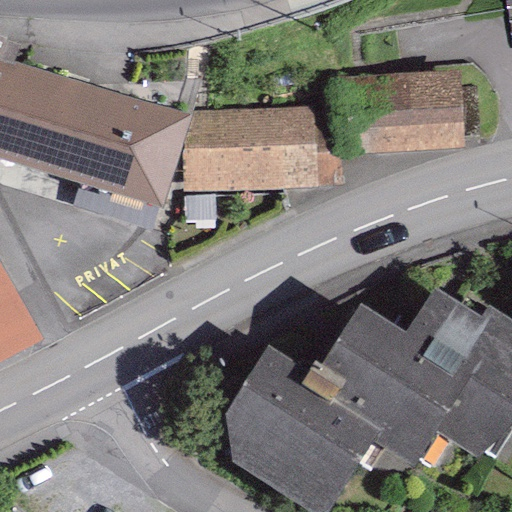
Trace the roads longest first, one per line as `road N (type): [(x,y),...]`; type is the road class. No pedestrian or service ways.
road 1 (secondary): [(511,178),(379,218),(0,409)]
road 2 (unknown): [(0,227),(103,358)]
